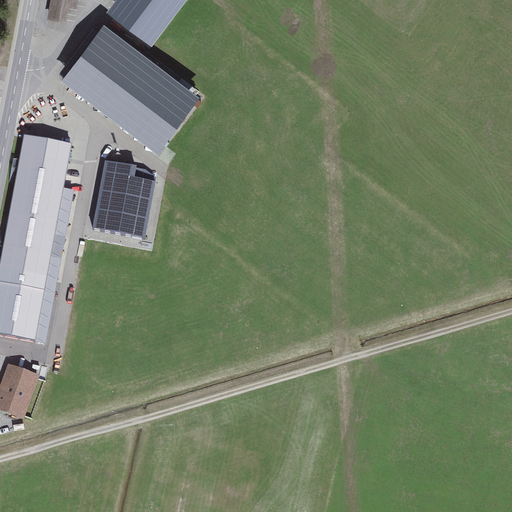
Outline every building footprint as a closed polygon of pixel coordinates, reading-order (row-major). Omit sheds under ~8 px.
[(74,0),(47,0),(43,20),(62,25),(65,11),(72,12),(74,0)] [(152,45),(185,0),(113,0),(106,10),(152,45)] [(59,76),(160,143),(200,84),(100,17),(59,76)] [(25,137),(0,271),(47,279),(51,259),(62,261),(74,192),(64,190),(72,146),(25,137)] [(145,240),(156,179),(145,170),(137,169),(137,168),(105,162),(93,230),(145,240)] [(39,377),(9,365),(0,388),(0,412),(22,421),(39,377)]
